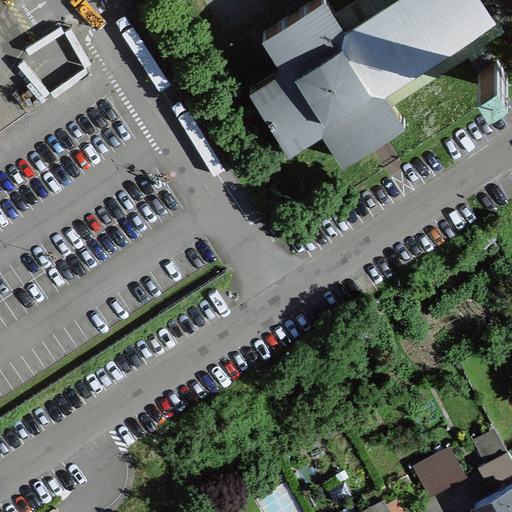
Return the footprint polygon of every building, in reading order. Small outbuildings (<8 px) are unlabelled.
[(391,99),(469,50),(483,40),(503,28),(495,15),(496,15),(495,13),(490,16),(479,0),(353,0),(335,12),(328,0),(311,0),(263,30),(264,32),(265,31),(286,63),(252,85),(252,83),(250,85),(289,146),(290,145),(290,143),(323,123),(343,154),(342,156),(344,157),(405,118),(404,116),(402,117),(391,99)] [(483,40),(469,50),(480,68),(478,69),(489,86),(492,84),(492,85),(506,77),(505,76),(508,74),(497,57),(495,58),(483,40)] [(487,457),(504,448),(496,433),(479,442),(487,457)] [(450,445),(432,455),(447,482),(465,472),(450,445)] [(511,468),(511,456),(508,449),(479,464),(488,481),(511,468)] [(447,482),(432,455),(415,464),(429,491),(447,482)] [(511,511),(511,481),(474,501),(480,511),(511,511)] [(387,501),(384,496),(353,511),(385,511),(391,509),(387,501)] [(405,511),(397,496),(387,501),(391,509),(392,511),(405,511)]
